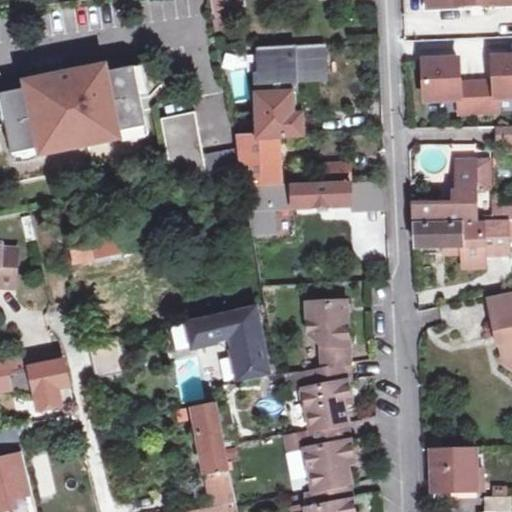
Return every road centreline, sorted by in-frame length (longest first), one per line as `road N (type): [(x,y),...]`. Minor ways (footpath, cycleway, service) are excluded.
road 1 (residential): [(410,511),(389,0)]
road 2 (track): [(68,335),(107,511)]
